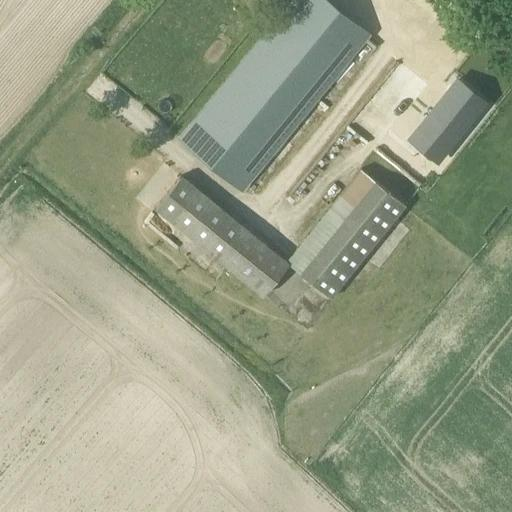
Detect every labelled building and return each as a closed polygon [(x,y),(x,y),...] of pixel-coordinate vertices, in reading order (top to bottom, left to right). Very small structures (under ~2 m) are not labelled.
[(180,139),(241,189),(357,48),(348,41),(298,0),(293,0),(274,24),(225,84),(180,139)] [(357,48),(366,36),(358,30),(348,41),(357,48)] [(457,76),(407,139),(438,164),(489,101),(457,76)] [(331,299),(406,205),(360,168),(286,260),(289,263),(288,264),(331,299)] [(286,260),(181,175),(154,208),(263,296),(288,264),(289,263),(286,260)]
